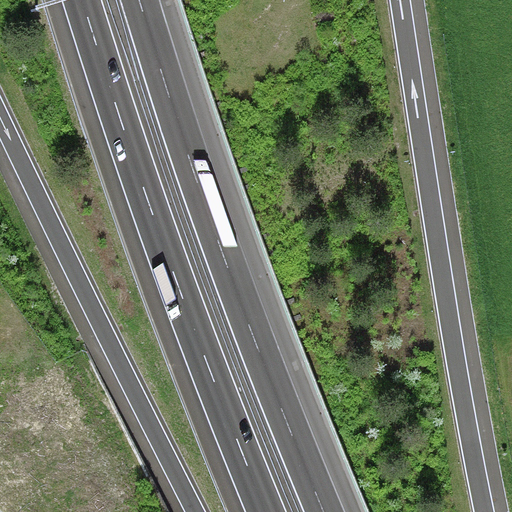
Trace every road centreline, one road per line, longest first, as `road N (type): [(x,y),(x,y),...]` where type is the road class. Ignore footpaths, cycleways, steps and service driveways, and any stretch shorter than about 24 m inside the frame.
road 1 (motorway): [(331,511),(142,0)]
road 2 (motorway): [(81,0),(110,101),(265,511)]
road 3 (motorway): [(491,511),(437,255),(402,0)]
road 4 (motorway): [(0,115),(194,511)]
